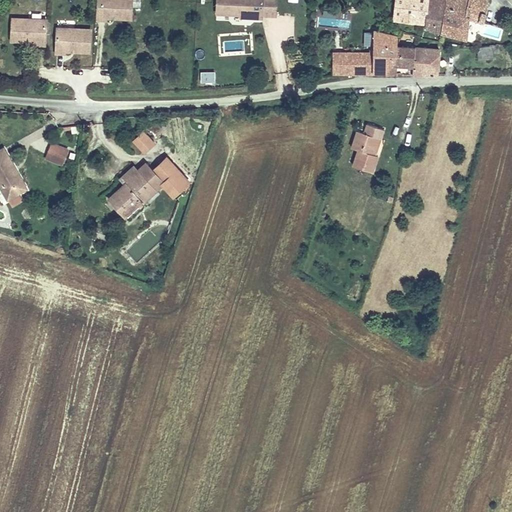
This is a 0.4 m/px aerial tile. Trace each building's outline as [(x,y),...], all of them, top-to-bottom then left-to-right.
[(105,15),(130,15),(130,0),(97,0),(97,17),(105,18),(105,15)] [(216,0),(216,10),(229,11),(229,7),(241,8),(242,4),(252,4),(252,14),(261,15),(261,14),(275,14),(275,0),(216,0)] [(425,16),(428,0),(395,0),(393,15),(415,17),(415,15),(425,16)] [(428,0),(425,16),(424,19),(429,21),(428,24),(441,27),(446,0),(428,0)] [(446,0),(441,27),(464,33),(469,13),(484,16),(487,7),(488,0),(446,0)] [(242,4),(241,8),(241,14),(252,14),(252,4),(242,4)] [(36,43),(44,43),(45,18),(11,17),(11,39),(36,39),(36,43)] [(89,49),(90,27),(56,26),(56,51),(64,51),(64,48),(89,49)] [(396,42),(397,34),(374,26),(373,50),(373,71),(383,71),(385,57),(391,58),(394,50),(396,42)] [(496,39),(476,40),(477,48),(491,47),(490,42),(497,42),(496,39)] [(414,44),(396,42),(394,50),(400,51),(399,58),(405,59),(412,60),(414,44)] [(438,46),(414,44),(412,60),(411,70),(435,69),(438,46)] [(373,71),(373,50),(333,50),(333,75),(373,75),(373,71)] [(400,51),(394,50),(391,58),(394,58),(399,58),(400,51)] [(385,57),(383,71),(391,70),(394,58),(391,58),(385,57)] [(354,166),(374,172),(379,155),(376,153),(384,126),(367,123),(363,135),(357,134),(352,149),(359,151),(354,166)] [(133,139),(144,151),(154,141),(143,129),(133,139)] [(68,149),(52,142),(46,157),(62,163),(68,149)] [(0,198),(3,203),(29,189),(6,147),(0,150),(0,198)] [(108,199),(125,216),(143,198),(140,196),(150,186),(153,189),(161,181),(176,196),(191,181),(168,156),(154,169),(146,162),(140,168),(137,166),(123,179),(125,183),(108,199)] [(152,231),(128,249),(136,260),(160,242),(152,231)]
